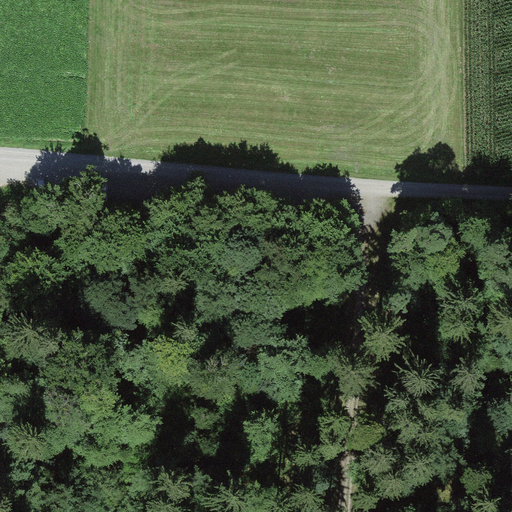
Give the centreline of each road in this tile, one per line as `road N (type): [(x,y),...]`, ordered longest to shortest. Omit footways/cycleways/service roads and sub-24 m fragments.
road 1 (track): [(0,156),(511,195)]
road 2 (track): [(327,511),(343,183)]
